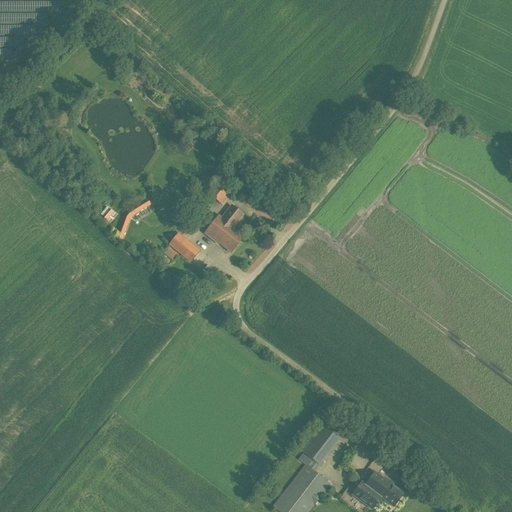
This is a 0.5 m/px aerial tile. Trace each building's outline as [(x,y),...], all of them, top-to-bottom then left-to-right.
[(223,205),(238,186),(222,174),(207,194),(223,205)] [(153,210),(150,205),(148,201),(128,213),(125,216),(117,238),(122,240),(130,218),(131,217),(135,215),(138,219),(141,217),(138,213),(140,211),(143,216),(146,214),(144,209),(147,207),(150,212),(153,210)] [(234,228),(244,215),(231,204),(221,217),(218,215),(203,234),(230,255),(245,236),(234,228)] [(107,221),(114,213),(110,210),(103,218),(107,221)] [(190,263),(201,251),(178,233),(168,245),(190,263)] [(319,466),(341,439),(322,425),(301,452),(303,453),(298,459),(304,465),(272,507),(278,511),(309,511),(331,484),(315,472),(319,466)] [(372,444),(367,450),(377,457),(381,451),(372,444)] [(365,485),(364,486),(379,497),(381,499),(393,507),(403,493),(375,472),(365,485)] [(361,482),(351,495),(372,511),(381,499),(379,497),(364,486),(365,485),(363,483),(361,482)]
